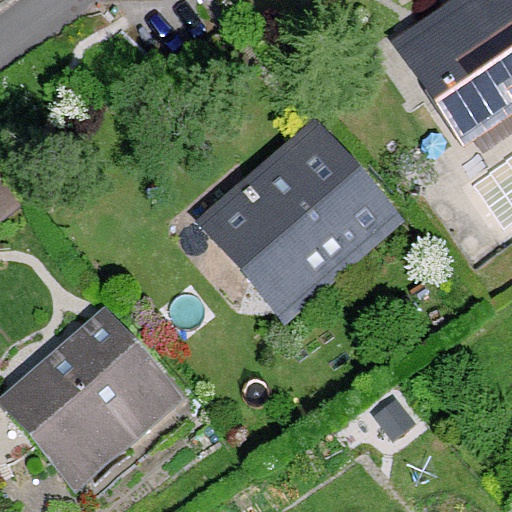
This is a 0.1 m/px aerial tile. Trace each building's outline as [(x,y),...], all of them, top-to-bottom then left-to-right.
[(466,151),(511,118),(511,0),(463,0),(394,48),(466,151)] [(284,322),(396,228),(317,134),(205,228),(284,322)] [(0,212),(22,196),(0,167),(0,212)] [(0,409),(74,494),(180,402),(104,315),(0,405),(0,409)] [(415,425),(396,400),(374,417),(394,441),(415,425)]
